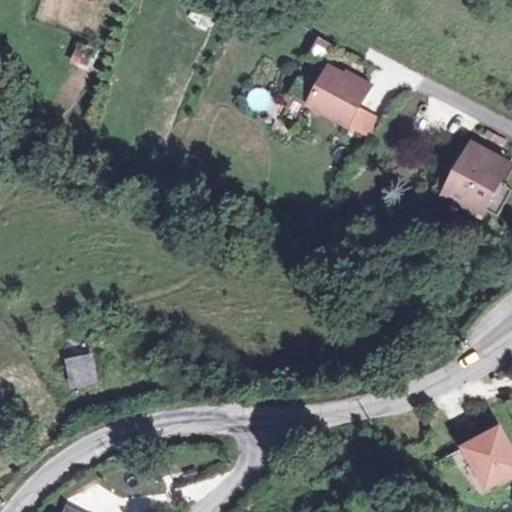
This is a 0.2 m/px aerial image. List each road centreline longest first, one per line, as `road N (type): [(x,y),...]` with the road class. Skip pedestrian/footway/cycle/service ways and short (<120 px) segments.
road 1 (tertiary): [(16,511),(76,451),(138,428),(263,419)]
road 2 (tertiary): [(263,419),(309,418),(421,390),(511,334)]
